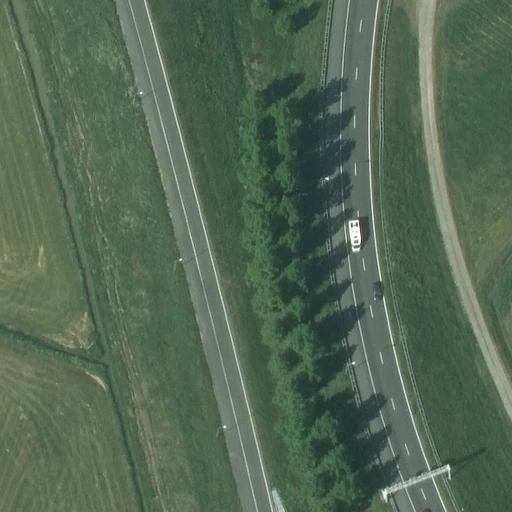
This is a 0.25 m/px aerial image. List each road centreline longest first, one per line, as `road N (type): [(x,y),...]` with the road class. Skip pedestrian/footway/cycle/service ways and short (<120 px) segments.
road 1 (motorway): [(135,0),(263,511)]
road 2 (motorway): [(361,0),(352,110),(359,255),(428,511)]
road 3 (track): [(511,408),(437,189),(424,49),(428,0)]
